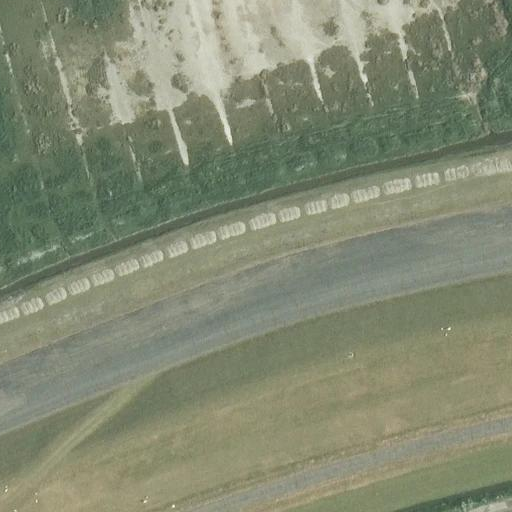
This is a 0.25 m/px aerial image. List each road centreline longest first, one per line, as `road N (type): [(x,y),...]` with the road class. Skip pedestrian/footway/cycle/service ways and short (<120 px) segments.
road 1 (track): [(0,432),(255,331),(511,258)]
road 2 (track): [(0,498),(171,362)]
